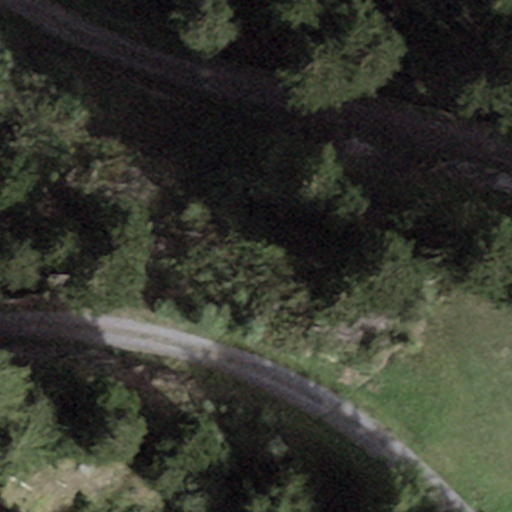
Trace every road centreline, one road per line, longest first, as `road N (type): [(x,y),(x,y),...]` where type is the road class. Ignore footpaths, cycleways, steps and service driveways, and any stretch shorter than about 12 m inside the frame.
road 1 (track): [(511,153),(205,75),(16,0)]
road 2 (track): [(455,511),(317,398),(212,354),(123,335),(0,330)]
